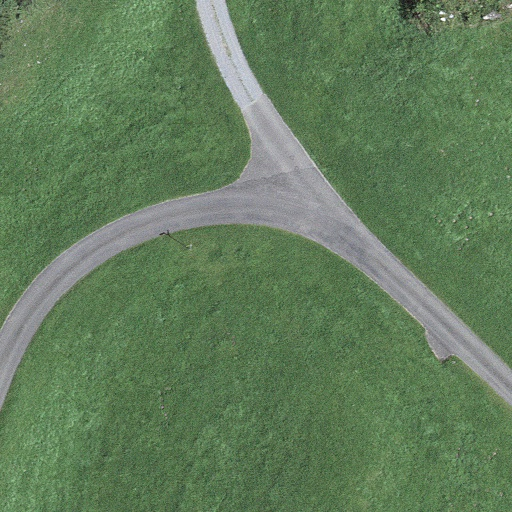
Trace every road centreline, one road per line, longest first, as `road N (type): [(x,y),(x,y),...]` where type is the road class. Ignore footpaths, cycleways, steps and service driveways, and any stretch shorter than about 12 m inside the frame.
road 1 (track): [(0,386),(21,333),(61,280),(100,246),(207,205),(294,200),(329,209)]
road 2 (track): [(329,209),(511,381)]
road 3 (track): [(329,209),(254,98),(218,0)]
